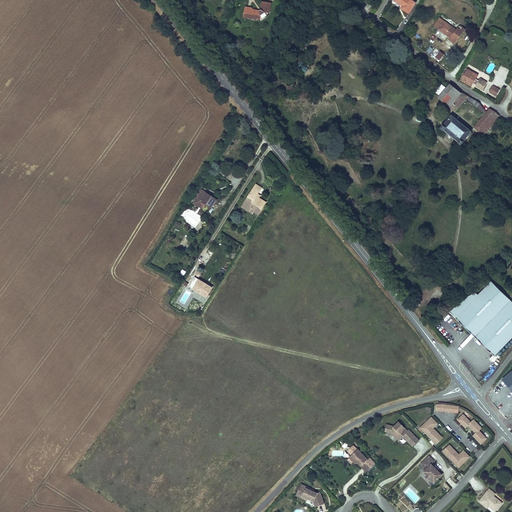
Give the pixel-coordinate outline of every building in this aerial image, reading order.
[(412,7),(401,0),(395,0),(392,5),(400,10),(399,13),(406,17),(412,7)] [(249,13),(245,22),(261,28),(263,23),(268,21),(273,22),(276,12),(268,9),(265,17),(262,19),(256,16),(256,15),(249,13)] [(457,35),(444,26),(438,34),(457,47),(466,33),(461,30),(457,35)] [(440,50),(435,56),(440,60),(445,53),(440,50)] [(302,62),(298,66),(305,73),(309,68),(302,62)] [(466,72),(459,82),(470,89),(471,87),(474,88),(474,89),(480,94),(485,86),(476,80),(466,72)] [(453,91),(448,87),(437,103),(454,117),(465,103),(467,100),(457,94),(453,91)] [(491,90),(487,96),(493,101),(497,95),(491,90)] [(467,100),(465,103),(473,108),(476,105),(467,100)] [(480,108),(478,112),(484,117),(487,113),(480,108)] [(487,113),(484,117),(473,132),(478,136),(480,136),(484,139),(487,136),(489,138),(498,126),(495,125),(498,120),(487,113)] [(468,136),(450,120),(440,134),(459,149),(468,136)] [(261,187),(256,185),(244,204),(254,210),(253,212),(259,215),(267,203),(261,199),(260,201),(258,199),(255,197),(257,193),(261,187)] [(212,208),(216,200),(202,192),(197,200),(212,208)] [(254,210),(244,204),(242,207),(252,213),(253,212),(254,210)] [(205,295),(210,287),(198,280),(193,288),(205,295)] [(511,300),(492,281),(479,294),(476,290),(471,295),(470,295),(466,299),(465,299),(461,303),(460,303),(456,308),(455,307),(450,312),(495,355),(511,337),(511,300)] [(182,305),(189,293),(184,290),(177,302),(182,305)] [(511,370),(503,378),(511,389),(511,370)] [(460,413),(461,406),(445,404),(439,404),(438,411),(460,413)] [(489,438),(482,430),(484,428),(476,420),(473,422),(466,415),(460,420),(468,428),(471,425),(479,433),(476,436),(484,444),(489,438)] [(445,438),(435,428),(440,424),(434,418),(423,428),(439,444),(445,438)] [(410,432),(409,433),(400,424),(395,429),(387,427),(386,433),(393,435),(397,439),(399,437),(402,440),(404,438),(409,443),(415,437),(410,432)] [(467,432),(463,435),(466,438),(463,441),(472,452),(479,446),(467,432)] [(421,442),(415,437),(409,443),(414,448),(421,442)] [(462,455),(452,445),(446,451),(462,467),(473,457),(466,451),(462,455)] [(370,473),(378,466),(371,460),(370,461),(360,452),(355,448),(350,453),(354,458),(352,460),(358,466),(361,466),(364,468),(364,467),(370,473)] [(437,463),(431,458),(424,466),(429,471),(427,474),(430,476),(434,480),(437,483),(441,480),(445,475),(440,471),(437,468),(434,466),(437,463)] [(462,477),(458,473),(453,478),(457,482),(462,477)] [(496,494),(489,488),(479,501),(485,506),(488,502),(491,504),(490,505),(497,510),(503,502),(495,496),(496,494)] [(329,508),(324,495),(321,496),(317,495),(314,494),(315,492),(311,490),(309,493),(304,491),(301,497),(307,499),(306,501),(311,503),(317,506),(319,507),(321,511),(329,508)] [(491,504),(488,502),(485,506),(488,508),(489,507),(496,511),(497,510),(490,505),(491,504)]
